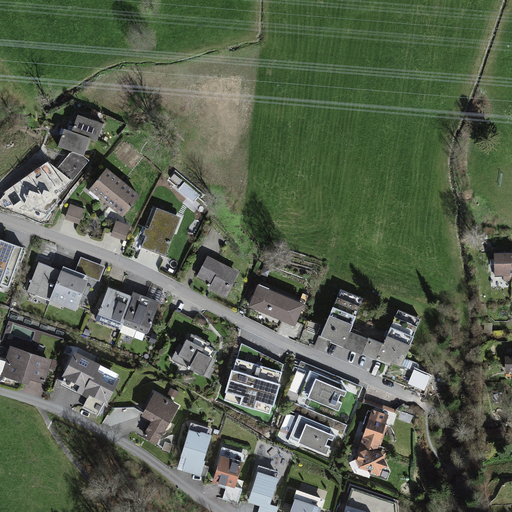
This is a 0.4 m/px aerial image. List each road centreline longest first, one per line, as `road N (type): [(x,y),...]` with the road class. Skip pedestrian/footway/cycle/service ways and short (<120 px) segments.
road 1 (residential): [(0,217),(129,265),(264,335),(413,398)]
road 2 (residential): [(0,390),(122,441),(220,511)]
road 3 (track): [(413,398),(427,406),(431,446),(448,466),(511,455)]
road 4 (track): [(43,403),(70,456),(119,511)]
